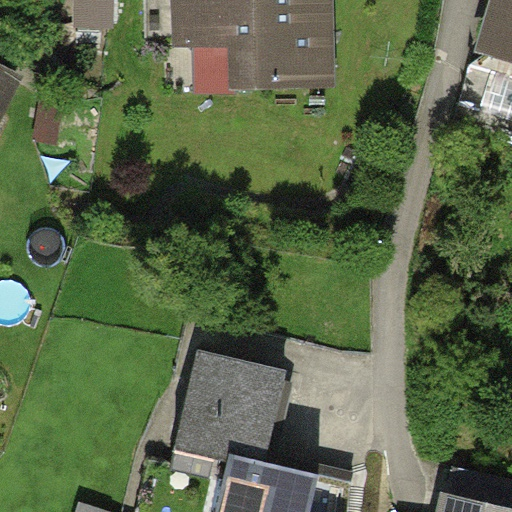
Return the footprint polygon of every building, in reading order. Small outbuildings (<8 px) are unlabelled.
[(119,27),(118,0),(81,0),(81,28),(119,27)] [(324,0),(156,0),(163,96),(330,85),(324,0)] [(511,0),(483,0),(467,55),(511,67),(511,0)] [(0,107),(13,80),(0,74),(0,107)] [(201,358),(180,453),(231,464),(221,511),(343,511),(346,486),(265,466),(283,375),(201,358)] [(495,511),(429,495),(424,511),(495,511)]
